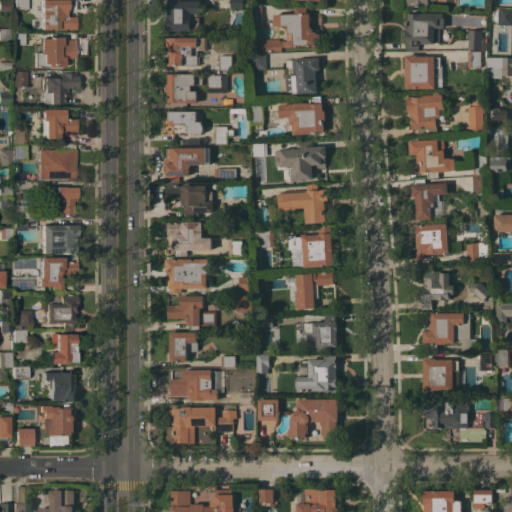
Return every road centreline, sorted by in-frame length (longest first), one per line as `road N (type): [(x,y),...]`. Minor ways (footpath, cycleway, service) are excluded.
road 1 (residential): [(364,0),(385,511)]
road 2 (secondary): [(107,0),(110,511)]
road 3 (secondary): [(134,511),(132,0)]
road 4 (residential): [(511,463),(0,464)]
